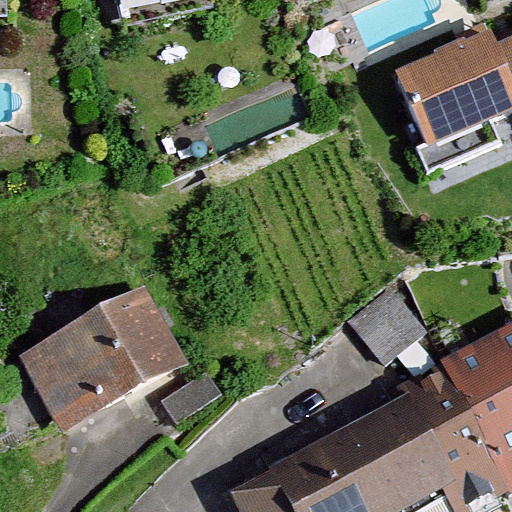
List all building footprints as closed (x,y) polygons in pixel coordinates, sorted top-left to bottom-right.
[(91,0),(97,21),(182,0),(91,0)] [(462,48),(362,89),(399,179),(500,138),(462,48)] [(511,53),(481,66),(511,144),(511,53)] [(162,381),(122,304),(2,366),(43,443),(162,381)] [(511,478),(511,330),(413,381),(468,499),(511,478)] [(439,511),(468,499),(413,381),(191,484),(204,511),(439,511)]
